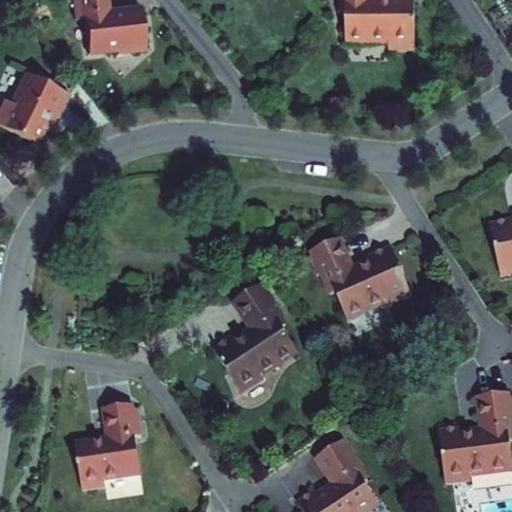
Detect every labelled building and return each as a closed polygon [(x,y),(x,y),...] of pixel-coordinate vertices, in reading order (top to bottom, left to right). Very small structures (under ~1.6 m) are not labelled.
[(86,23),(91,59),(120,55),(121,57),(148,55),(143,13),(111,17),(108,0),(74,0),(78,25),(86,23)] [(380,0),(348,0),(347,19),(354,19),(353,48),(394,51),(394,57),(421,58),(423,0),(401,0),(401,4),(381,3),(380,0)] [(63,123),(76,100),(34,77),(18,106),(11,103),(0,123),(0,125),(40,148),(56,119),(63,123)] [(511,227),(491,232),(502,286),(511,284),(511,227)] [(335,308),(347,335),(387,317),(389,321),(410,312),(388,261),(369,270),(371,275),(353,282),(340,252),(310,265),(330,310),(335,308)] [(231,350),(212,363),(244,411),(265,398),(262,392),(298,369),(281,343),(285,340),(260,301),(234,318),(251,345),(234,355),(231,350)] [(511,427),(509,405),(478,408),(482,441),(462,443),(462,440),(440,442),(447,496),(475,493),(474,488),(511,482),(511,455),(511,452),(511,427)] [(108,450),(76,454),(82,501),(106,498),(105,492),(140,488),(136,450),(141,449),(139,422),(133,422),(133,417),(105,420),(108,450)] [(371,511),(362,496),(365,494),(342,457),(315,475),(332,502),(319,510),(317,505),(306,511),(371,511)]
